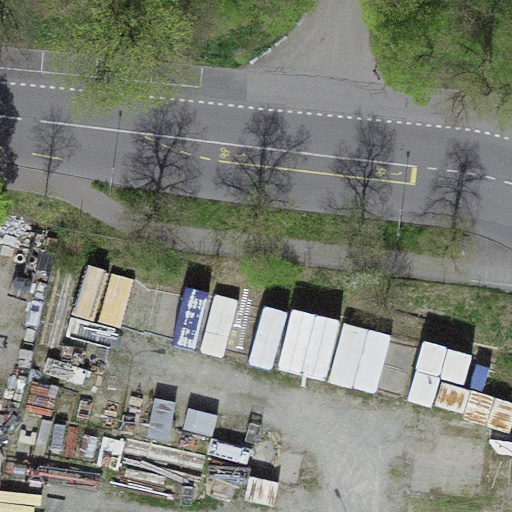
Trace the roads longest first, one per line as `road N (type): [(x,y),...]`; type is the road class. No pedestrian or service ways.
road 1 (residential): [(511,186),(469,172),(0,120)]
road 2 (track): [(349,0),(282,151)]
